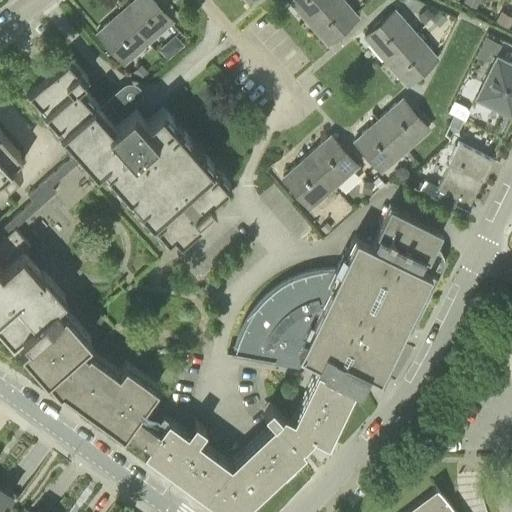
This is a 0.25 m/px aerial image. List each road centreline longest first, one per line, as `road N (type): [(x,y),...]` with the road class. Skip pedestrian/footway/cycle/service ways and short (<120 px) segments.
road 1 (residential): [(309,511),(396,405),(478,257)]
road 2 (tertiary): [(178,511),(0,384)]
